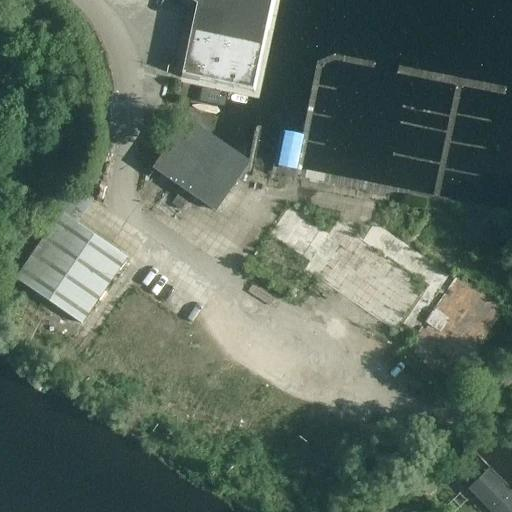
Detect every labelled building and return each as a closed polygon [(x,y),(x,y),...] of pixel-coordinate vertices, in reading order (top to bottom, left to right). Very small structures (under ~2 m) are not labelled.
[(267,31),(273,0),(190,0),(195,3),(179,78),(197,82),(197,81),(252,92),(266,30),(267,31)] [(235,181),(189,150),(203,131),(186,119),(153,168),(214,211),(235,181)] [(294,168),(301,135),(284,132),(277,165),(294,168)] [(126,258),(76,224),(92,200),(72,186),(56,210),(60,213),(15,279),(81,324),(126,258)] [(503,309),(455,276),(454,278),(374,223),(373,222),(362,240),(337,223),(338,221),(338,220),(330,231),(288,202),(265,235),(307,264),(302,272),(303,272),(304,270),(395,332),(393,334),(394,335),(402,324),(416,334),(415,336),(463,369),(503,309)] [(295,299),(302,290),(295,285),(289,295),(295,299)] [(468,493),(487,511),(511,511),(511,495),(489,472),(468,493)] [(380,511),(382,509),(371,502),(365,511),(380,511)]
